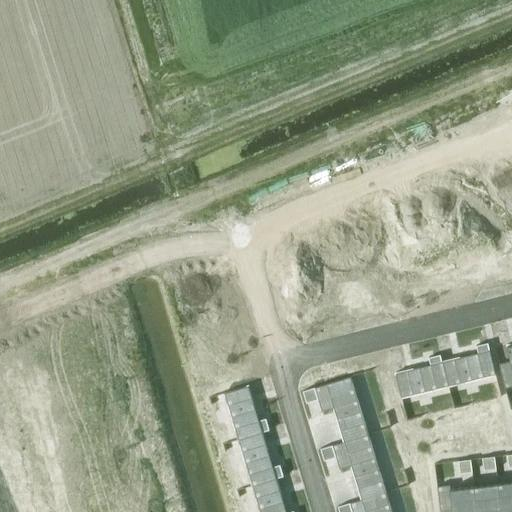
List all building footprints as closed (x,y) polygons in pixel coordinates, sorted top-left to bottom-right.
[(501,350),(490,352),(495,377),(496,380),(507,378),(506,374),(511,373),(511,335),(499,338),(501,350)] [(471,336),(461,339),(463,347),(473,344),(471,336)] [(463,347),(426,357),(433,381),(480,367),(473,344),(463,347)] [(424,350),(413,353),(415,361),(426,357),(424,350)] [(415,361),(379,371),(386,395),(433,381),(426,357),(415,361)] [(351,376),(315,386),(323,410),(334,407),(344,441),(368,433),(351,376)] [(244,385),(220,392),(234,438),(258,431),(255,422),(244,385)] [(307,402),(319,398),(315,386),(303,390),(307,402)] [(263,419),(255,422),(258,431),(266,429),(263,419)] [(258,431),(234,438),(249,485),(272,478),(269,467),(258,431)] [(344,441),(333,444),(340,468),(352,465),(362,498),(386,491),(368,433),(344,441)] [(325,460),(337,456),(333,444),(321,448),(325,460)] [(510,455),(499,456),(500,467),(511,466),(510,455)] [(484,457),(474,458),(475,469),(485,468),(484,457)] [(461,460),(449,461),(450,472),(462,471),(461,460)] [(277,465),(269,467),(272,478),(280,476),(277,465)] [(282,511),(272,478),(249,485),(256,511),(282,511)] [(511,511),(511,483),(511,481),(487,484),(489,511),(511,511)] [(438,484),(426,485),(427,489),(428,511),(465,511),(463,486),(438,488),(438,484)] [(489,511),(487,484),(463,486),(465,511),(489,511)] [(362,498),(351,502),(353,511),(392,511),(386,491),(362,498)] [(340,511),(353,511),(350,502),(339,505),(340,511)]
